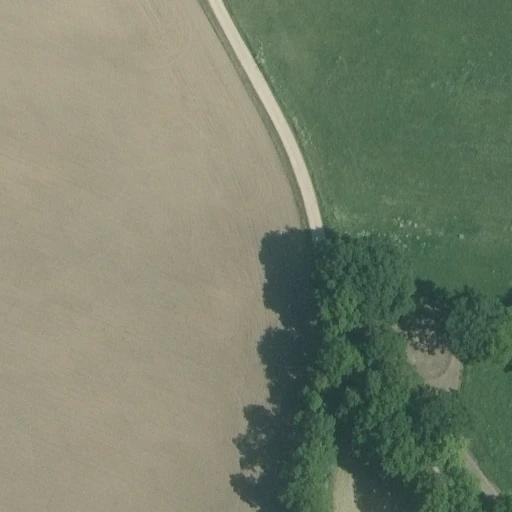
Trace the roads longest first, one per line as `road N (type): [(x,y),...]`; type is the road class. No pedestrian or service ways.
road 1 (unclassified): [(326,274),(293,153),(215,0)]
road 2 (track): [(465,511),(367,382),(341,331),(326,274)]
